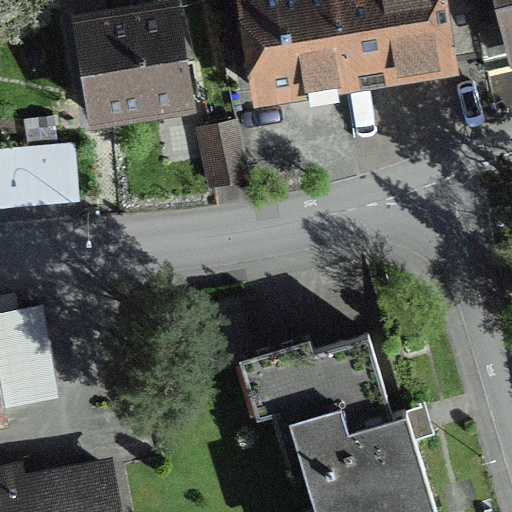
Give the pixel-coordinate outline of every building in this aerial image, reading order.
[(77,14),(93,115),(183,101),(166,0),(132,0),(135,16),(92,24),(90,12),(77,14)] [(400,66),(449,58),(511,47),(511,0),(237,0),(251,90),(331,77),(341,76),(400,66)] [(210,184),(243,177),(232,125),(200,131),(210,184)] [(0,403),(51,396),(37,310),(0,316),(0,403)] [(432,511),(406,422),(402,412),(388,416),(364,335),(255,367),(288,477),(302,473),(313,511),(432,511)] [(110,511),(103,469),(0,488),(0,511),(110,511)]
